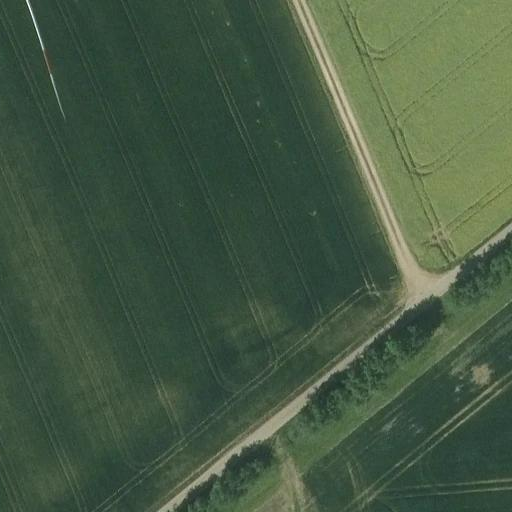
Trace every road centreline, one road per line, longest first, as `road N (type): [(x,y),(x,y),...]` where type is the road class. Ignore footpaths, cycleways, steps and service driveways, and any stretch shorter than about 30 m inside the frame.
road 1 (unclassified): [(176,511),(511,235)]
road 2 (track): [(424,307),(295,0)]
road 3 (track): [(424,307),(511,493)]
